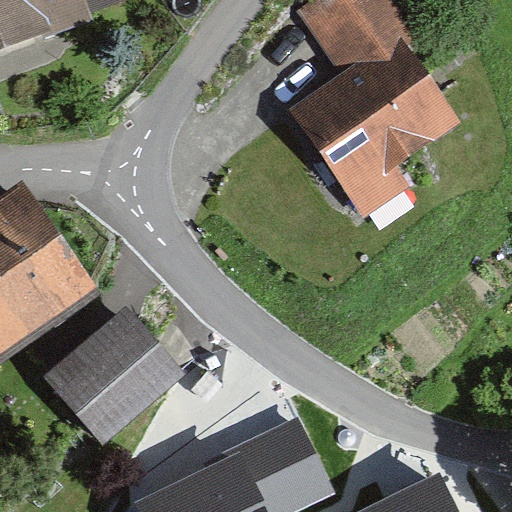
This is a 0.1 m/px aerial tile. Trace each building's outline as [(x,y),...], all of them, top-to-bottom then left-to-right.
[(0,0),(0,50),(127,1),(126,0),(0,0)] [(399,31),(377,0),(327,0),(310,12),(348,66),(399,31)] [(451,127),(401,52),(302,118),(352,193),(451,127)] [(0,342),(86,284),(34,207),(0,230),(0,342)] [(98,439),(173,377),(133,329),(58,391),(98,439)] [(288,511),(329,492),(298,428),(235,459),(239,468),(145,511),(288,511)] [(450,511),(439,488),(389,511),(450,511)]
